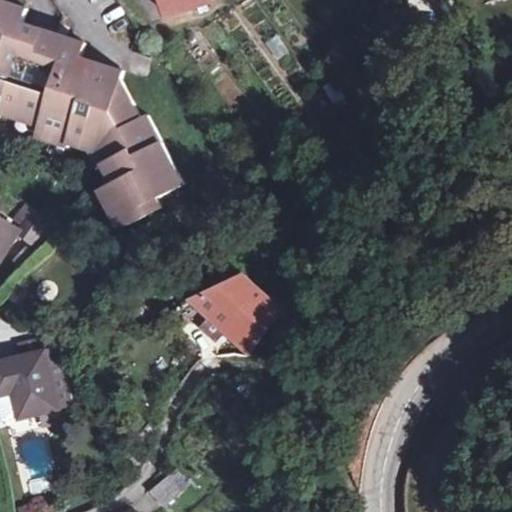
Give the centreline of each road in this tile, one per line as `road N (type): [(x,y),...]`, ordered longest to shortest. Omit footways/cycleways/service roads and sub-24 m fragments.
road 1 (secondary): [(448,354),(408,401),(384,457),(382,511)]
road 2 (residential): [(206,378),(137,491),(108,511)]
road 3 (unclassified): [(435,511),(465,396),(462,372),(448,354)]
